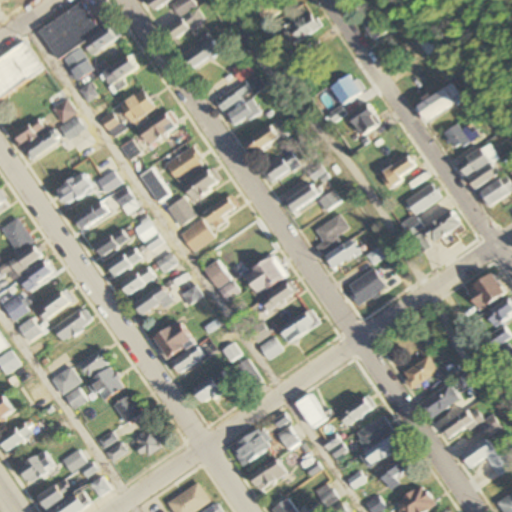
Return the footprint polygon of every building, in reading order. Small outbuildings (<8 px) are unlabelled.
[(148,0),(155,11),(173,0),(148,0)] [(168,29),(175,40),(199,24),(192,13),(196,11),(188,0),(182,0),(173,6),(182,20),(168,29)] [(281,13),(270,0),(267,0),(257,9),(268,23),(281,13)] [(39,31),(59,61),(63,58),(78,82),(95,70),(78,45),(100,30),(83,2),(39,31)] [(324,27),(315,12),(285,32),(294,47),(324,27)] [(364,25),(375,42),(393,29),(382,12),(364,25)] [(119,39),(110,26),(84,44),(93,57),(119,39)] [(221,50),(212,38),(185,60),(194,72),(221,50)] [(0,59),(0,97),(44,70),(27,43),(0,59)] [(116,93),(125,87),(121,80),(138,70),(130,56),(103,73),(116,93)] [(254,73),(245,61),(233,70),(241,82),(254,73)] [(332,87),(342,106),(363,94),(352,75),(332,87)] [(223,112),(252,93),(245,82),(215,101),(223,112)] [(465,100),(454,83),(418,106),(430,123),(465,100)] [(87,102),(97,97),(92,85),(82,90),(87,102)] [(121,107),(135,125),(157,108),(143,90),(121,107)] [(227,116),(236,129),(260,111),(252,99),(227,116)] [(62,124),(76,115),(67,101),(53,109),(62,124)] [(329,116),(335,124),(347,114),(341,106),(329,116)] [(353,120),(364,137),(382,125),(372,109),(353,120)] [(126,130),(114,113),(102,121),(114,138),(126,130)] [(141,128),(147,143),(179,130),(173,115),(141,128)] [(71,142),(86,130),(77,118),(61,129),(71,142)] [(46,130),(38,119),(14,137),(22,148),(46,130)] [(288,131),(280,121),(247,145),(255,156),(288,131)] [(445,134),(458,152),(471,142),(459,125),(445,134)] [(60,143),(53,132),(25,149),(32,161),(60,143)] [(130,161),(141,154),(132,141),(121,148),(130,161)] [(166,165),(179,183),(205,165),(192,147),(166,165)] [(460,163),(476,190),(500,175),(483,149),(460,163)] [(264,175),(273,185),(302,163),(293,152),(264,175)] [(393,185),(418,168),(409,155),(384,172),(393,185)] [(310,173),(315,181),(325,174),(320,166),(310,173)] [(141,176),(158,204),(170,196),(153,169),(141,176)] [(185,189),(196,201),(219,182),(208,169),(185,189)] [(98,183),(109,195),(123,184),(112,171),(98,183)] [(67,206),(94,189),(84,173),(57,190),(67,206)] [(481,194),(491,208),(511,192),(511,182),(507,175),(481,194)] [(294,212),(321,196),(313,184),(287,200),(294,212)] [(443,198),(433,184),(407,202),(417,216),(443,198)] [(114,196),(128,217),(141,208),(126,187),(114,196)] [(0,207),(8,198),(0,191),(0,207)] [(341,202),(333,191),(319,202),(327,213),(341,202)] [(109,213),(100,201),(75,220),(84,232),(109,213)] [(225,225),(223,214),(236,211),(234,201),(207,207),(212,228),(225,225)] [(462,225),(452,211),(425,229),(435,244),(462,225)] [(322,243),(316,246),(320,254),(341,243),(338,236),(349,230),(341,216),(315,229),(322,243)] [(423,228),(414,216),(401,225),(410,237),(423,228)] [(2,230),(18,254),(34,243),(18,219),(2,230)] [(215,238),(202,221),(182,235),(194,253),(215,238)] [(129,242),(122,230),(96,245),(103,257),(129,242)] [(431,247),(422,233),(412,240),(421,254),(431,247)] [(360,252),(351,239),(324,258),(334,271),(360,252)] [(42,255),(31,245),(10,266),(20,277),(42,255)] [(142,260),(135,249),(109,265),(117,277),(142,260)] [(383,258),(377,249),(367,257),(374,265),(383,258)] [(163,272),(177,267),(173,256),(159,261),(163,272)] [(259,295),(286,277),(273,257),(246,274),(259,295)] [(55,274),(44,261),(20,281),(31,294),(55,274)] [(121,284),(130,296),(156,279),(148,266),(121,284)] [(506,294),(493,274),(467,290),(480,310),(506,294)] [(262,301),(270,311),(297,291),(289,281),(262,301)] [(142,317),(172,302),(165,287),(134,301),(142,317)] [(201,297),(196,287),(185,294),(190,303),(201,297)] [(38,310),(47,321),(71,303),(62,292),(38,310)] [(487,315),(496,327),(511,315),(511,297),(511,296),(487,315)] [(16,323),(31,313),(19,297),(4,307),(16,323)] [(54,328),(65,343),(94,321),(83,307),(54,328)] [(320,324),(311,310),(280,329),(289,343),(320,324)] [(19,328),(30,342),(42,333),(31,319),(19,328)] [(168,358),(193,343),(180,322),(155,337),(168,358)] [(250,331),(257,343),(270,335),(263,323),(250,331)] [(493,350),(511,337),(505,326),(486,338),(493,350)] [(0,352),(8,347),(0,335),(0,352)] [(283,351),(273,337),(259,347),(269,361),(283,351)] [(172,362),(179,374),(205,358),(198,347),(172,362)] [(88,379),(110,362),(99,349),(78,367),(88,379)] [(0,356),(0,360),(4,374),(19,369),(14,353),(0,356)] [(413,392),(440,372),(429,356),(401,376),(413,392)] [(261,379),(246,359),(235,368),(251,387),(261,379)] [(82,383),(71,367),(52,380),(74,411),(87,401),(77,387),(82,383)] [(106,402),(125,385),(108,367),(89,384),(106,402)] [(231,383),(218,370),(195,393),(208,406),(231,383)] [(432,419),(460,400),(450,385),(421,404),(432,419)] [(0,420),(14,411),(4,395),(0,397),(0,420)] [(114,407),(128,424),(143,412),(129,395),(114,407)] [(328,421),(310,395),(297,403),(314,430),(328,421)] [(376,407),(368,396),(340,415),(348,427),(376,407)] [(501,430),(492,416),(483,422),(473,407),(442,427),(450,439),(474,424),(485,440),(501,430)] [(357,434),(366,449),(393,432),(383,417),(357,434)] [(34,438),(27,424),(0,436),(0,439),(5,451),(34,438)] [(278,435),(289,451),(300,443),(288,428),(278,435)] [(272,450),(262,430),(231,447),(241,466),(272,450)] [(162,447),(150,431),(133,444),(145,460),(162,447)] [(98,441),(104,450),(117,441),(111,433),(98,441)] [(323,444),(336,461),(348,453),(335,435),(323,444)] [(403,449),(396,436),(362,455),(370,468),(403,449)] [(486,459),(499,477),(511,468),(511,464),(501,447),(494,452),(487,440),(462,457),(470,469),(486,459)] [(127,454),(121,443),(105,453),(112,464),(127,454)] [(55,466),(43,451),(19,470),(31,486),(55,466)] [(91,464),(87,466),(78,451),(63,461),(71,474),(82,468),(85,474),(94,468),(91,464)] [(388,487),(415,467),(405,455),(379,474),(388,487)] [(260,493),(287,475),(276,459),(250,477),(260,493)] [(366,483),(360,473),(348,481),(354,491),(366,483)] [(99,498),(110,491),(102,478),(91,485),(99,498)] [(36,497),(44,510),(72,494),(65,481),(36,497)] [(172,511),(198,511),(211,503),(198,484),(168,505),(172,511)] [(316,494),(326,509),(338,501),(328,486),(316,494)] [(394,504),(399,511),(427,511),(436,507),(424,487),(394,504)] [(511,511),(511,494),(497,505),(502,511),(511,511)] [(51,511),(81,511),(85,510),(76,496),(51,511)] [(272,511),(296,511),(288,500),(272,511)]
